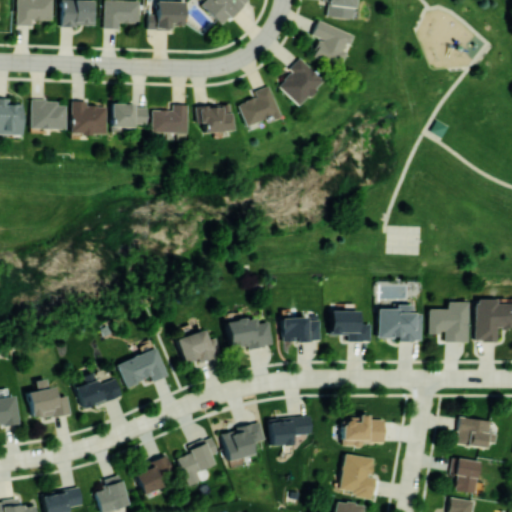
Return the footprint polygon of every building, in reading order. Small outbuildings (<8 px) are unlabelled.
[(15,0),(14,24),(30,24),(30,19),(51,19),(51,0),(15,0)] [(93,25),(93,0),(59,0),(59,24),(93,25)] [(138,0),(102,0),(102,27),(117,27),(118,21),(138,22),(138,0)] [(182,0),(154,0),(154,13),(146,13),(146,27),(169,28),(169,23),(181,24),(182,0)] [(201,0),(199,2),(220,24),(244,0),(201,0)] [(351,0),(320,0),(320,3),(324,3),(324,16),(351,17),(351,0)] [(348,32),(315,18),(309,33),(315,36),(308,53),(337,66),(343,51),(341,50),(348,32)] [(274,83),(296,105),(321,80),(299,58),(274,83)] [(252,89),(254,95),(235,102),(243,124),(268,115),(270,118),(278,115),(266,84),(252,89)] [(63,128),(64,100),(28,99),(28,127),(63,128)] [(68,132),(103,133),(104,105),(85,104),(85,99),(69,99),(68,132)] [(0,112),(0,132),(20,133),(20,100),(0,100),(0,112)] [(131,106),(131,102),(109,101),(108,125),(132,126),(132,122),(145,123),(145,106),(131,106)] [(149,130),(185,131),(186,103),(170,103),(170,108),(150,108),(149,130)] [(203,130),(230,129),(229,103),(195,105),(196,122),(203,122),(203,130)] [(425,132),(437,139),(444,127),(432,121),(425,132)] [(511,301),(494,302),(494,298),(472,298),(472,340),(494,340),(494,326),(511,326),(511,301)] [(466,300),(444,300),(444,307),(425,307),(425,331),(442,331),(442,341),(465,341),(466,300)] [(374,337),(395,336),(395,340),(418,340),(418,319),(411,320),(410,303),(393,303),(393,307),(374,307),(374,337)] [(355,309),(326,310),(327,333),(345,333),(345,340),(368,340),(367,322),(356,322),(355,309)] [(226,348),(269,342),(266,321),(256,322),(255,316),(223,320),(226,348)] [(318,340),(317,318),(305,319),(305,316),(278,317),(279,341),(318,340)] [(173,336),(180,360),(195,356),(196,360),(218,354),(213,336),(205,338),(202,329),(173,336)] [(114,361),(122,385),(148,376),(149,380),(165,374),(155,347),(114,361)] [(95,383),(91,370),(79,374),(81,381),(71,384),(79,407),(118,394),(112,377),(95,383)] [(29,417),(68,411),(65,394),(53,395),(52,385),(46,386),(44,377),(33,379),(34,389),(25,390),(29,417)] [(0,409),(0,424),(16,423),(15,395),(0,395),(0,409)] [(310,432),(309,414),(266,417),(268,445),(291,443),(290,433),(310,432)] [(381,418),(366,418),(366,415),(339,414),(339,445),(359,445),(359,440),(380,441),(381,418)] [(485,446),(486,440),(493,441),(494,432),(486,431),(488,419),(456,415),(453,442),(485,446)] [(225,459),(252,452),(249,442),(263,438),(259,420),(218,430),(225,459)] [(213,463),(209,453),(216,451),(210,434),(185,444),(188,451),(175,456),(185,484),(199,479),(195,469),(213,463)] [(371,456),(341,452),(336,491),(370,496),(372,476),(368,475),(371,456)] [(142,493),(165,483),(163,479),(174,475),(165,454),(131,469),(142,493)] [(448,473),(454,474),(452,489),(473,491),(476,459),(450,457),(448,473)] [(101,477),(103,487),(93,489),(97,510),(126,505),(120,474),(101,477)] [(40,491),(42,511),(58,511),(67,511),(66,505),(80,503),(77,487),(40,491)] [(469,511),(472,500),(448,495),(445,511),(469,511)] [(0,498),(1,511),(34,511),(34,503),(17,504),(16,497),(0,498)] [(362,511),(364,503),(333,499),(331,511),(362,511)]
